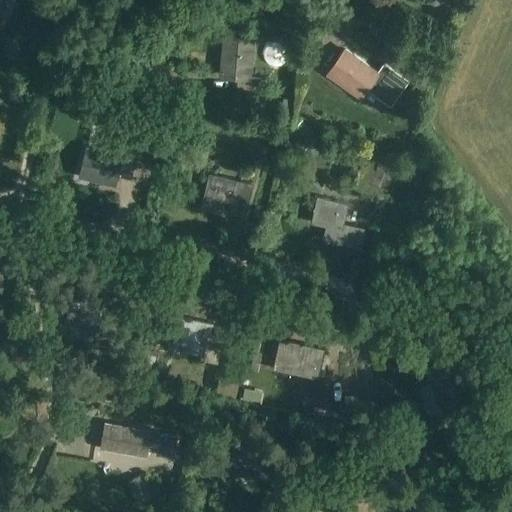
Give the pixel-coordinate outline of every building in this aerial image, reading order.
[(0,0),(0,11),(11,15),(14,0),(0,0)] [(419,30),(414,44),(423,48),(429,34),(419,30)] [(249,79),(252,39),(225,37),(223,62),(219,61),(218,75),(235,77),(234,89),(257,91),(258,80),(249,79)] [(376,74),(345,52),(330,73),(347,86),(345,88),(358,98),(369,83),(380,91),(393,73),(382,65),(376,74)] [(302,122),(288,136),(303,152),(317,138),(302,122)] [(263,171),(276,134),(259,128),(246,166),(263,171)] [(135,160),(141,135),(121,130),(115,155),(86,147),(82,161),(83,161),(80,174),(100,179),(100,182),(112,185),(119,156),(135,160)] [(246,213),(253,183),(208,173),(200,209),(220,214),(221,208),(246,213)] [(360,249),(365,227),(343,223),(348,204),(317,197),(312,223),(326,226),(323,240),(360,249)] [(91,326),(98,297),(67,290),(61,314),(79,318),(78,323),(91,326)] [(201,352),(207,323),(178,316),(172,340),(189,344),(188,349),(201,352)] [(101,323),(98,335),(114,338),(116,326),(101,323)] [(209,323),(206,335),(216,338),(219,325),(209,323)] [(315,377),(322,347),(286,339),(284,352),(286,352),(283,366),(303,370),(302,374),(315,377)] [(467,395),(453,359),(462,356),(456,342),(437,350),(442,363),(424,370),(430,384),(433,382),(442,405),(467,395)] [(143,362),(139,375),(152,379),(156,366),(143,362)] [(243,386),(241,398),(255,400),(257,389),(243,386)] [(360,402),(340,403),(340,419),(361,418),(360,402)] [(106,423),(102,449),(146,456),(149,444),(157,445),(155,455),(173,458),(177,438),(159,435),(159,432),(151,430),(106,423)] [(207,443),(204,454),(221,457),(223,447),(207,443)] [(227,470),(266,479),(272,480),(277,456),(233,446),(227,470)] [(144,487),(133,492),(139,504),(150,498),(144,487)] [(511,511),(511,493),(494,511),(511,511)]
